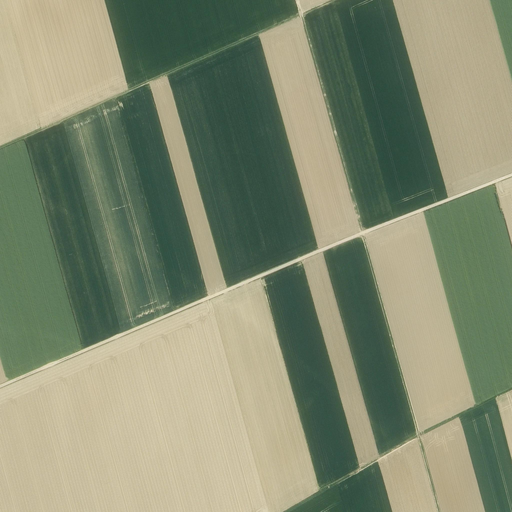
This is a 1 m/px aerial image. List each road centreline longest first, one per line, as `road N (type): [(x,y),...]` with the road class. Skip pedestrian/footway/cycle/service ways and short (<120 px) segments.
road 1 (track): [(511,175),(0,386)]
road 2 (track): [(332,0),(0,148)]
road 3 (track): [(511,388),(286,511)]
road 4 (track): [(297,0),(361,233)]
road 5 (track): [(417,434),(361,233)]
